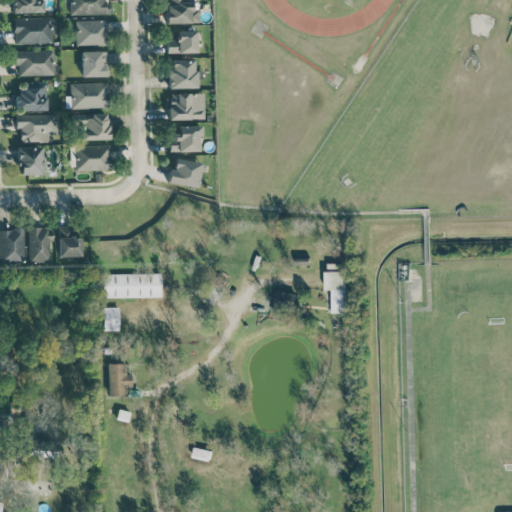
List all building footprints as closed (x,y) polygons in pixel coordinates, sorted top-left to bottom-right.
[(42,0),(10,0),(11,13),(42,12),(42,0)] [(69,0),(69,14),(109,13),(109,2),(104,2),(104,0),(69,0)] [(164,0),(165,23),(198,22),(198,3),(188,3),(188,0),(164,0)] [(13,18),(14,43),(51,42),(51,34),(56,34),(55,17),(13,18)] [(106,19),(75,20),(75,45),(107,44),(106,19)] [(195,30),(176,30),(176,39),(164,39),(165,53),(196,52),(195,30)] [(53,50),(15,51),(16,75),(53,75),(53,50)] [(106,50),(81,51),(81,76),(107,76),(106,50)] [(192,59),(170,59),(171,68),(166,68),(167,88),(196,87),(196,79),(201,79),(201,71),(193,71),(192,59)] [(45,109),(45,80),(19,81),(19,91),(15,91),(15,110),(45,109)] [(70,108),(107,107),(107,82),(70,83),(70,108)] [(202,92),(167,93),(168,119),(203,119),(202,92)] [(56,113),(14,114),(14,128),(19,128),(19,142),(51,141),(50,134),(56,134),(56,113)] [(108,139),(107,113),(71,114),(71,125),(80,125),(81,139),(108,139)] [(168,151),(199,151),(198,125),(177,126),(177,134),(168,134),(168,151)] [(109,145),(73,146),(74,170),(109,169),(109,145)] [(17,147),(18,174),(42,173),(41,146),(17,147)] [(200,163),(172,157),(167,182),(196,187),(200,163)] [(80,256),(79,232),(73,232),(73,225),(57,226),(58,256),(80,256)] [(49,262),(48,226),(27,227),(28,262),(49,262)] [(0,260),(23,260),(23,228),(0,228),(0,260)] [(345,270),(324,270),(325,289),(331,289),(331,312),(346,311),(345,270)] [(102,273),(103,297),(160,296),(159,273),(102,273)] [(293,308),(296,293),(275,289),(270,314),(284,317),(287,307),(293,308)] [(118,306),(102,307),(103,330),(118,330),(118,306)] [(107,396),(125,395),(125,387),(131,387),(131,374),(125,374),(125,363),(106,363),(107,396)]
